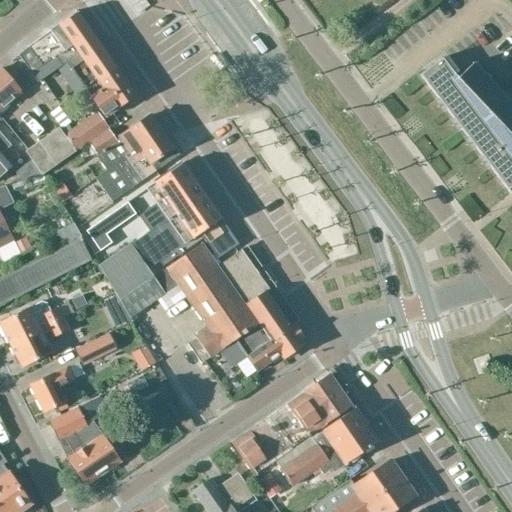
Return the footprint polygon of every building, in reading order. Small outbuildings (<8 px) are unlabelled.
[(58,25),(78,53),(88,46),(88,45),(91,42),(92,44),(96,41),(77,12),(58,25)] [(58,25),(42,36),(62,65),(65,63),(78,53),(58,25)] [(62,65),(42,36),(28,45),(17,55),(37,82),(62,65)] [(88,46),(78,53),(65,63),(75,76),(106,54),(96,41),(92,44),(91,42),(88,45),(88,46)] [(106,54),(75,76),(85,90),(115,68),(106,54)] [(511,105),(472,63),(456,78),(440,58),(418,75),(508,194),(509,194),(506,190),(511,185),(511,105)] [(0,70),(0,110),(22,92),(2,68),(0,70)] [(115,68),(85,90),(90,98),(104,118),(135,97),(115,68)] [(96,114),(65,136),(76,151),(89,143),(89,144),(108,130),(96,114)] [(108,130),(89,144),(96,155),(95,156),(106,171),(96,179),(111,201),(175,156),(148,116),(114,139),(108,130)] [(76,151),(65,136),(59,127),(25,151),(41,176),(76,151)] [(0,153),(10,145),(0,133),(0,153)] [(0,154),(0,175),(11,167),(0,154)] [(164,198),(138,217),(148,231),(202,194),(181,164),(153,183),(164,198)] [(58,182),(50,186),(56,195),(63,190),(58,182)] [(0,246),(11,241),(0,219),(0,207),(9,202),(10,204),(11,203),(3,187),(0,188),(0,246)] [(148,231),(129,244),(130,245),(147,270),(158,262),(161,266),(202,237),(217,259),(238,245),(219,218),(212,208),(209,203),(202,194),(148,231)] [(126,203),(118,208),(126,220),(135,214),(130,207),(126,203)] [(118,208),(110,214),(118,226),(126,220),(118,208)] [(110,214),(102,220),(110,232),(118,226),(110,214)] [(102,220),(94,225),(102,237),(105,235),(110,232),(102,220)] [(94,225),(85,231),(88,236),(93,243),(102,237),(94,225)] [(0,281),(0,304),(89,260),(80,242),(83,241),(74,227),(59,235),(66,250),(0,281)] [(102,237),(93,243),(99,251),(111,243),(105,235),(102,237)] [(19,251),(30,246),(25,236),(14,241),(19,251)] [(130,245),(98,267),(129,319),(177,285),(206,328),(266,287),(255,272),(239,249),(214,266),(211,261),(199,244),(165,267),(152,277),(147,270),(130,245)] [(195,338),(186,344),(199,364),(208,358),(234,340),(246,357),(245,357),(245,358),(235,365),(244,378),(255,371),(278,355),(282,359),(300,346),(297,342),(301,339),(266,287),(206,328),(193,336),(195,338)] [(76,310),(86,305),(82,296),(71,301),(76,310)] [(0,323),(0,324),(11,346),(63,320),(62,318),(57,308),(51,312),(47,305),(42,303),(30,309),(0,323)] [(63,320),(11,346),(22,368),(52,353),(58,350),(53,339),(68,331),(67,327),(74,324),(70,314),(62,318),(63,320)] [(73,350),(82,366),(115,350),(107,333),(73,350)] [(152,365),(145,348),(132,354),(139,370),(152,365)] [(75,380),(74,379),(83,374),(78,363),(31,387),(44,412),(55,406),(59,413),(68,408),(58,388),(75,380)] [(290,447),(350,406),(329,375),(246,432),(230,444),(253,477),(291,449),(290,447)] [(120,463),(92,422),(109,414),(99,398),(82,407),(48,423),(67,460),(85,486),(120,463)] [(332,472),(376,442),(353,410),(310,439),(275,462),(280,470),(291,486),(318,468),(322,474),(330,469),(332,472)] [(0,511),(19,511),(30,505),(9,474),(8,474),(2,465),(5,462),(0,454),(0,511)] [(390,511),(411,498),(388,463),(387,463),(353,487),(349,481),(309,508),(311,511),(390,511)] [(236,511),(254,500),(236,473),(214,488),(208,479),(192,491),(206,511),(236,511)] [(257,482),(269,499),(280,491),(269,475),(257,482)]
